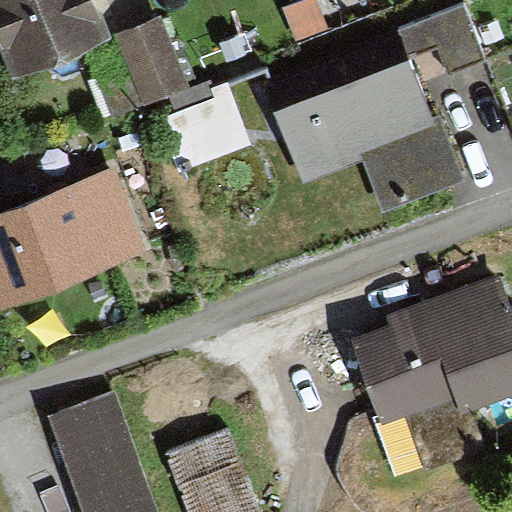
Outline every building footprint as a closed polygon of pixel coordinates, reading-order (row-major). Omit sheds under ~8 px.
[(0,0),(0,33),(14,65),(113,24),(102,0),(0,0)] [(319,0),(285,0),(283,1),(297,37),(329,24),(319,0)] [(191,80),(163,8),(115,27),(142,99),(191,80)] [(347,80),(276,106),(306,184),(364,162),(384,215),(466,185),(441,119),(436,121),(414,62),(440,52),(450,78),(486,65),(465,9),(394,35),(403,59),(347,80)] [(159,113),(180,165),(252,136),(228,76),(215,82),(212,75),(170,91),(176,106),(159,113)] [(0,289),(144,238),(116,159),(56,180),(0,200),(0,289)] [(390,327),(355,339),(384,424),(409,416),(428,473),(486,453),(472,410),(511,396),(511,301),(503,274),(385,314),(390,327)] [(159,511),(115,393),(49,417),(84,511),(159,511)] [(261,511),(228,420),(167,442),(192,511),(261,511)]
